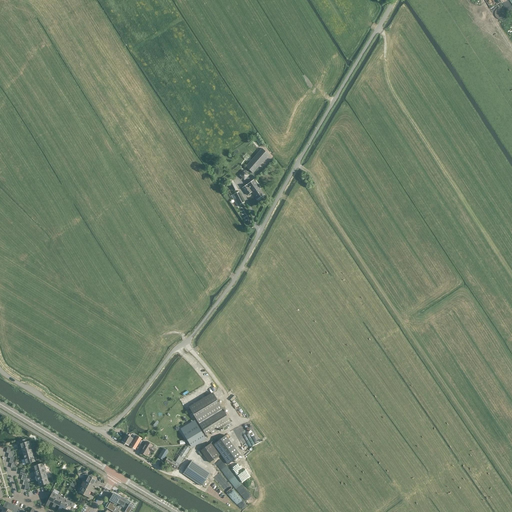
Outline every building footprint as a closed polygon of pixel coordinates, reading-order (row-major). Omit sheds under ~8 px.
[(503,8),(494,11),(497,18),(505,15),(503,8)] [(253,173),(269,155),(261,148),(245,167),(253,173)] [(239,176),(245,181),(251,175),(245,169),(239,176)] [(257,199),(264,195),(254,180),(242,188),(247,195),(252,192),(257,199)] [(239,205),(244,202),(239,192),(231,195),(233,200),(236,199),(239,205)] [(213,393),(190,408),(206,435),(210,432),(212,434),(231,423),(213,393)] [(184,434),(185,433),(190,442),(189,443),(191,447),(205,438),(196,423),(189,427),(188,425),(181,430),(184,434)] [(245,443),(253,438),(244,425),(236,430),(245,443)] [(126,434),(122,441),(128,445),(130,443),(132,444),(130,447),(135,450),(141,439),(136,436),(134,440),(132,439),(133,438),(126,434)] [(228,464),(240,455),(225,435),(213,444),(228,464)] [(19,441),(21,449),(31,446),(30,441),(27,442),(26,439),(19,441)] [(153,453),(155,449),(153,447),(154,446),(146,441),(144,445),(145,445),(140,452),(146,455),(148,452),(150,452),(150,451),(153,453)] [(220,455),(211,443),(201,450),(210,463),(220,455)] [(31,446),(21,449),(23,454),(33,451),(31,446)] [(165,462),(172,466),(176,469),(183,458),(184,458),(190,449),(185,446),(175,462),(167,457),(165,462)] [(164,450),(160,458),(163,460),(168,452),(164,450)] [(33,451),(23,454),(24,459),(34,456),(33,451)] [(34,456),(24,459),(26,464),(36,461),(34,456)] [(210,473),(192,461),(183,474),(201,486),(210,473)] [(35,471),(45,468),(43,463),(33,466),(35,471)] [(81,479),(85,481),(93,485),(98,487),(99,485),(95,483),(96,479),(93,478),(92,474),(88,475),(87,473),(83,474),(83,477),(81,477),(81,479)] [(47,478),(37,481),(39,486),(49,483),(47,478)] [(85,481),(82,487),(90,491),(95,494),(97,491),(92,488),(93,485),(85,481)] [(90,491),(82,487),(79,492),(92,499),(94,496),(89,494),(90,491)] [(51,502),(54,503),(58,495),(52,492),(46,505),(48,506),(51,502)] [(105,507),(113,511),(115,511),(118,509),(113,506),(116,502),(120,505),(121,506),(121,505),(123,506),(125,502),(129,505),(125,511),(129,511),(133,505),(126,501),(126,500),(116,494),(116,495),(113,494),(112,494),(113,494),(109,500),(111,501),(107,508),(105,507)] [(60,506),(64,498),(58,495),(54,503),(51,508),(54,509),(56,504),(60,506)] [(59,511),(62,507),(65,509),(69,501),(64,498),(60,506),(57,511),(59,511)] [(75,504),(69,501),(65,509),(63,511),(66,511),(68,510),(71,511),(72,511),(73,511),(74,511),(72,510),(75,504)]
